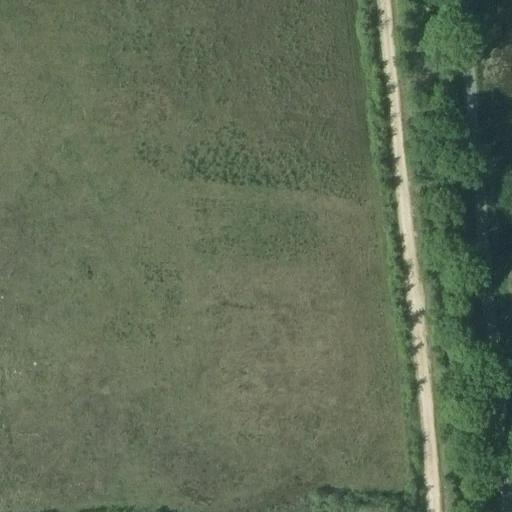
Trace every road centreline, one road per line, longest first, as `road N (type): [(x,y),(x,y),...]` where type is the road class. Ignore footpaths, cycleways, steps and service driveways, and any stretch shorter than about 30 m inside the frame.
road 1 (track): [(435,511),(381,70),(383,0)]
road 2 (track): [(455,0),(502,511)]
